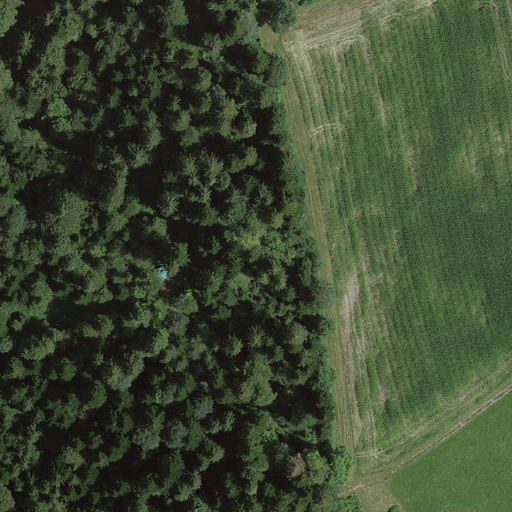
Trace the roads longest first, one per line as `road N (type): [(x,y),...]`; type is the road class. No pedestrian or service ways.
road 1 (track): [(348,490),(311,465),(209,324),(164,309),(101,303),(0,341)]
road 2 (track): [(209,324),(181,244),(143,192),(102,162),(66,162)]
road 3 (track): [(348,490),(383,476),(511,386)]
